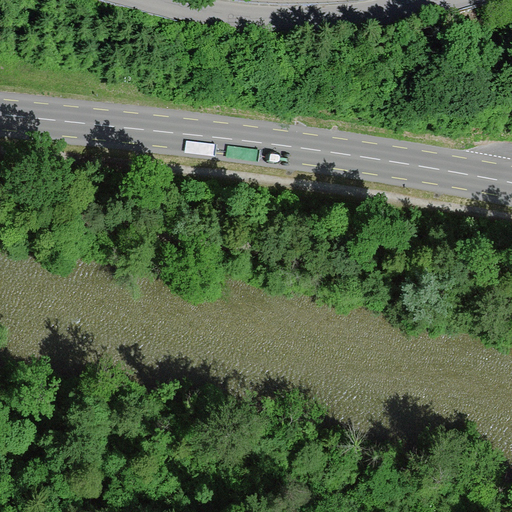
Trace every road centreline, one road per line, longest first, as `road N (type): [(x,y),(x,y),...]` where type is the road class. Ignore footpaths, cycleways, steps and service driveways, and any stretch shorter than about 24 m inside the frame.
road 1 (track): [(511,296),(289,250),(0,214)]
road 2 (primary): [(0,116),(322,151),(511,186)]
road 3 (residential): [(160,0),(248,13),(372,10),(422,0)]
